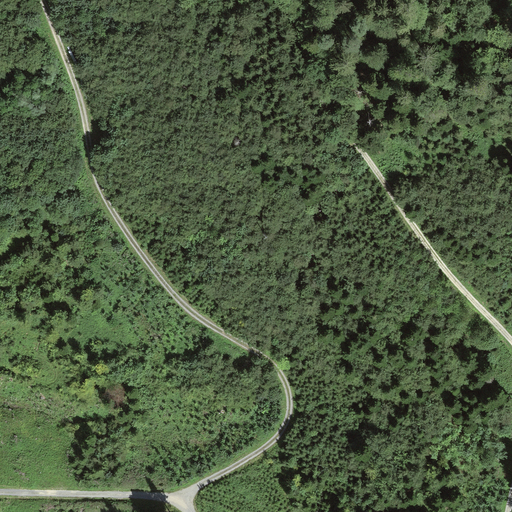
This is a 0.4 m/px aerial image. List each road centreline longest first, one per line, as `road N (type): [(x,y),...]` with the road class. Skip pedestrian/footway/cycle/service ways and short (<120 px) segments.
road 1 (track): [(169,496),(269,446),(289,405),(281,376),(141,260),(106,205),(75,85),(37,0)]
road 2 (track): [(511,343),(440,265),(323,99),(285,0)]
road 3 (track): [(0,490),(169,496),(190,511)]
